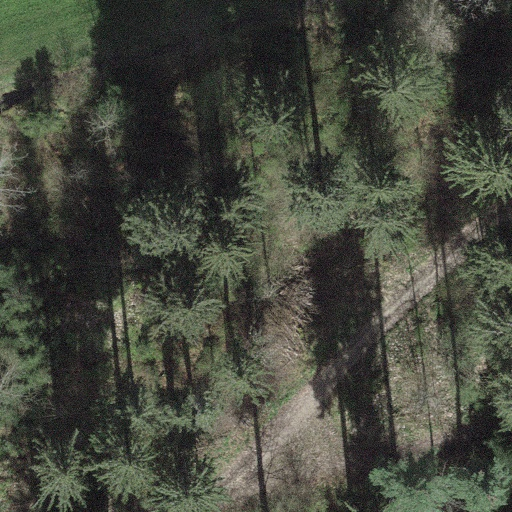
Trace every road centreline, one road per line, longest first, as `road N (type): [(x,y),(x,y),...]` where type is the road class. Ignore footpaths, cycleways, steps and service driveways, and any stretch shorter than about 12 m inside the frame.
road 1 (track): [(511,210),(408,302),(207,511)]
road 2 (track): [(511,417),(207,511)]
